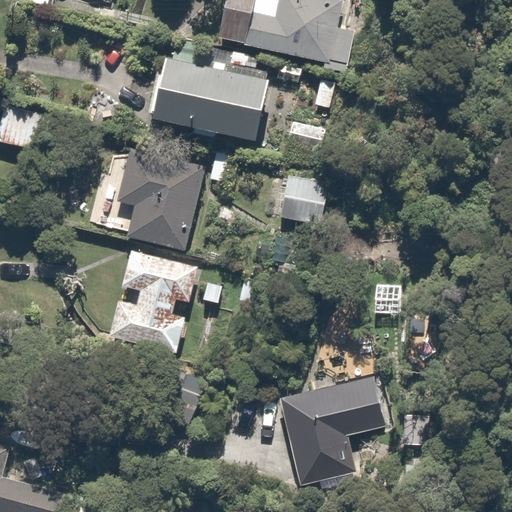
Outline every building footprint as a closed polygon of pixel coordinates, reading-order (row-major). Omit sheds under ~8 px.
[(232,4),(207,0),(202,0),(193,63),(223,68),(232,4)] [(304,48),(308,16),(235,6),(225,75),(310,88),(316,49),(304,48)] [(245,98),(142,75),(131,138),(240,158),(245,98)] [(32,123),(0,119),(0,160),(28,163),(32,123)] [(162,265),(170,180),(89,172),(84,221),(105,223),(101,259),(162,265)] [(295,204),(257,199),(252,238),(291,242),(295,204)] [(97,301),(104,303),(101,318),(94,316),(85,354),(154,370),(162,335),(149,332),(153,315),(167,318),(175,281),(106,265),(97,301)] [(349,399),(255,411),(266,504),(329,496),(323,454),(355,450),(349,399)] [(0,511),(47,511),(49,503),(0,492),(0,511)]
